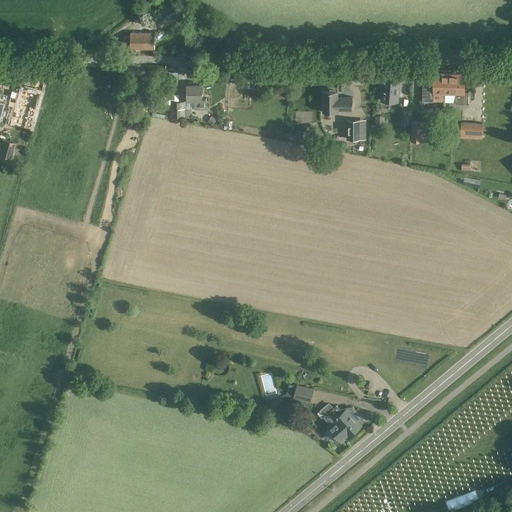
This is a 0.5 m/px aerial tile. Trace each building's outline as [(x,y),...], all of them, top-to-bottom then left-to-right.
[(187,7),(181,0),(175,0),(154,15),(162,26),(187,8),(187,7)] [(194,8),(187,18),(204,30),(211,20),(194,8)] [(155,32),(131,32),(131,48),(130,53),(136,53),(137,48),(155,49),(155,32)] [(128,53),(128,43),(119,42),(119,53),(128,53)] [(401,74),(384,72),(382,92),(381,101),(397,102),(398,94),(401,74)] [(434,94),(446,94),(446,84),(448,84),(448,74),(434,74),(434,80),(423,80),(423,102),(434,102),(434,94)] [(465,75),(448,74),(448,84),(446,84),(446,94),(456,94),(456,104),(468,104),(469,92),(465,92),(465,75)] [(185,101),(184,101),(184,108),(188,108),(207,108),(207,107),(207,103),(207,98),(207,96),(202,96),(202,84),(202,82),(187,82),(187,85),(188,95),(188,100),(185,101)] [(14,121),(13,125),(21,127),(23,123),(30,125),(39,94),(22,89),(13,120),(14,121)] [(338,112),(338,110),(344,110),(344,97),(338,97),(338,91),(323,91),(323,112),(338,112)] [(162,98),(156,100),(159,108),(159,109),(166,107),(166,104),(167,104),(169,104),(169,103),(171,103),(171,116),(184,115),(184,108),(184,101),(180,100),(179,100),(179,93),(164,93),(164,98),(163,99),(162,98)] [(8,115),(11,102),(5,101),(2,114),(8,115)] [(409,109),(400,109),(399,123),(409,124),(409,109)] [(347,120),(347,138),(361,138),(360,120),(347,120)] [(422,142),(422,121),(412,120),(411,141),(422,142)] [(483,123),(462,122),(462,137),(482,138),(483,123)] [(11,158),(16,142),(0,137),(0,138),(0,153),(4,155),(4,156),(11,158)] [(481,181),(464,177),(463,185),(479,188),(481,181)] [(296,384),(293,397),(310,401),(313,388),(296,384)] [(341,442),(362,425),(347,408),(342,412),(337,405),(334,407),(329,402),(319,410),(324,415),(323,416),(330,425),(327,427),(341,442)]
